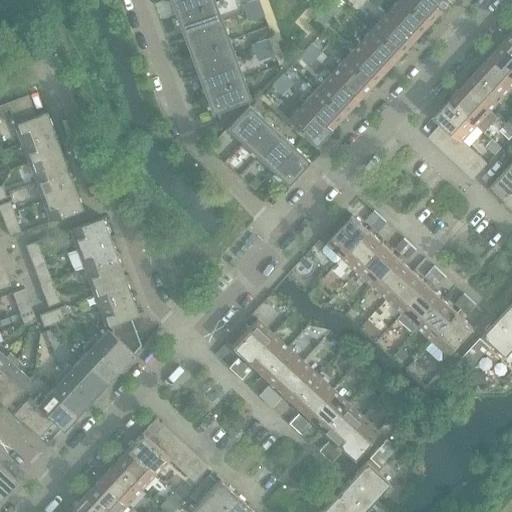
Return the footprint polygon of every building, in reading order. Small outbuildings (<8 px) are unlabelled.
[(215,2),(213,0),(169,0),(175,17),(215,2)] [(260,7),(257,0),(254,0),(241,5),(244,13),(260,7)] [(427,23),(401,0),(396,0),(386,12),(413,38),(427,23)] [(441,8),(432,0),(401,0),(427,23),(441,8)] [(222,22),(215,2),(175,17),(182,36),(222,22)] [(326,2),(320,8),(330,17),(336,10),(326,2)] [(263,15),(260,7),(244,13),(247,21),(263,15)] [(330,17),(320,8),(315,15),(325,23),(330,17)] [(413,38),(386,12),(371,28),(399,53),(413,38)] [(229,41),(222,22),(182,36),(190,55),(229,41)] [(399,53),(371,28),(358,43),(385,68),(399,53)] [(270,47),(267,39),(251,45),(254,53),(270,47)] [(511,47),(504,40),(490,55),(511,75),(511,47)] [(236,60),(229,41),(190,55),(197,74),(236,60)] [(321,52),(312,43),(306,49),(315,59),(321,52)] [(385,68),(358,43),(344,57),(371,83),(385,68)] [(273,54),(270,47),(254,53),(257,60),(273,54)] [(315,59),(306,49),(300,56),(310,65),(315,59)] [(511,85),(511,75),(490,55),(476,70),(504,95),(511,85)] [(371,83),(344,57),(330,73),(357,98),(371,83)] [(243,79),(236,60),(197,74),(204,93),(243,79)] [(504,95),(476,70),(462,85),(490,110),(504,95)] [(357,98),(330,73),(316,88),(343,114),(357,98)] [(293,83),(283,74),(277,80),(287,89),(293,83)] [(250,99),(243,79),(204,93),(211,113),(216,111),(219,121),(226,128),(248,104),(246,100),(250,99)] [(287,89),(277,80),(272,86),(281,95),(287,89)] [(490,110),(462,85),(448,100),(476,125),(490,110)] [(343,114),(316,88),(302,103),(329,129),(343,114)] [(35,115),(28,94),(17,98),(25,119),(35,115)] [(0,112),(9,109),(14,123),(25,119),(17,98),(0,104),(0,112)] [(476,125),(448,100),(434,115),(442,122),(462,140),(476,125)] [(329,129),(302,103),(288,119),(315,144),(329,129)] [(242,142),(264,118),(248,104),(226,128),(242,142)] [(46,111),(35,115),(25,119),(14,123),(21,143),(53,131),(46,111)] [(256,156),(278,132),(264,118),(242,142),(256,156)] [(511,136),(511,130),(505,124),(500,130),(509,139),(511,136)] [(61,150),(53,131),(21,143),(28,162),(61,150)] [(272,170),(294,146),(278,132),(256,156),(272,170)] [(502,148),(493,139),(486,146),(495,154),(502,148)] [(288,184),(309,161),(294,146),(272,170),(288,184)] [(68,169),(61,150),(28,162),(35,181),(68,169)] [(505,202),(511,193),(511,161),(489,187),(505,202)] [(75,189),(68,169),(35,181),(43,201),(75,189)] [(82,209),(75,189),(43,201),(50,221),(82,209)] [(13,212),(9,201),(0,204),(0,212),(1,216),(13,212)] [(371,226),(380,216),(374,210),(365,220),(371,226)] [(17,222),(13,212),(1,216),(5,226),(17,222)] [(343,257),(368,230),(352,215),(327,242),(327,243),(323,248),(323,253),(334,262),(338,262),(342,257),(343,257)] [(109,236),(102,216),(69,228),(76,248),(109,236)] [(378,231),(386,222),(380,216),(371,226),(378,231)] [(21,231),(17,222),(5,226),(9,236),(21,231)] [(357,271),(382,243),(368,230),(343,257),(357,271)] [(116,255),(109,236),(76,248),(83,267),(116,255)] [(401,253),(410,244),(404,238),(395,247),(401,253)] [(25,245),(29,255),(41,251),(37,241),(25,245)] [(373,285),(398,257),(382,243),(357,271),(373,285)] [(408,259),(416,250),(410,244),(401,253),(408,259)] [(44,261),(41,251),(29,255),(33,265),(44,261)] [(123,275),(116,255),(83,267),(91,287),(123,275)] [(388,299),(413,271),(398,257),(373,285),(388,299)] [(48,270),(44,261),(33,265),(36,275),(48,270)] [(431,281),(440,271),(434,266),(425,275),(431,281)] [(51,280),(48,270),(36,275),(40,284),(51,280)] [(403,312),(428,285),(413,271),(388,299),(403,312)] [(438,287),(446,277),(440,271),(431,281),(438,287)] [(0,287),(9,284),(6,274),(0,275),(0,287)] [(131,294),(123,275),(91,287),(98,306),(131,294)] [(55,291),(51,280),(40,284),(44,296),(55,291)] [(417,326),(443,299),(428,285),(403,312),(403,313),(398,318),(412,331),(417,326)] [(31,308),(24,288),(12,293),(20,313),(31,308)] [(59,302),(55,291),(44,296),(48,306),(59,302)] [(461,309),(470,299),(463,293),(455,303),(461,309)] [(138,314),(134,303),(131,294),(98,306),(106,326),(109,325),(130,317),(138,314)] [(433,340),(458,313),(443,299),(417,326),(433,340)] [(468,314),(476,305),(470,299),(461,309),(468,314)] [(511,305),(511,304),(497,319),(511,333),(511,305)] [(64,319),(59,307),(49,311),(54,323),(64,319)] [(35,319),(31,308),(20,313),(23,323),(35,319)] [(54,323),(49,311),(39,315),(44,327),(54,323)] [(442,360),(473,327),(458,313),(433,340),(425,349),(438,361),(442,360)] [(140,344),(130,317),(109,325),(111,330),(110,331),(133,352),(140,344)] [(247,360),(272,333),(256,318),(231,346),(247,360)] [(511,350),(511,333),(497,319),(483,334),(506,356),(511,350)] [(133,352),(110,331),(107,328),(100,337),(96,333),(89,340),(118,368),(133,352)] [(262,374),(287,347),(272,333),(247,360),(262,374)] [(479,338),(474,344),(483,353),(489,346),(479,338)] [(118,368),(89,340),(82,348),(86,352),(80,359),(105,383),(118,368)] [(483,353),(474,344),(468,350),(477,359),(483,353)] [(277,388),(303,361),(287,347),(262,374),(277,388)] [(401,363),(409,355),(401,348),(393,356),(401,363)] [(477,359),(468,350),(462,356),(472,365),(477,359)] [(0,376),(16,359),(9,352),(5,356),(0,351),(0,376)] [(235,374),(243,364),(237,358),(228,368),(235,374)] [(0,398),(4,403),(28,378),(20,370),(24,366),(16,359),(0,376),(0,398)] [(105,383),(80,359),(72,367),(68,363),(61,370),(91,398),(105,383)] [(292,402),(318,375),(303,361),(277,388),(292,402)] [(241,379),(249,370),(243,364),(235,374),(241,379)] [(91,398),(61,370),(54,378),(59,382),(51,389),(77,413),(91,398)] [(307,416),(332,389),(318,375),(292,402),(307,416)] [(265,402),(274,392),(267,386),(258,396),(265,402)] [(77,413),(51,389),(43,398),(39,394),(31,402),(36,406),(37,405),(45,413),(54,421),(62,429),(77,413)] [(322,429),(347,402),(332,389),(307,416),(322,429)] [(271,407),(280,398),(274,392),(265,402),(271,407)] [(337,443),(362,416),(347,402),(322,429),(337,443)] [(31,430),(45,413),(37,405),(36,406),(30,413),(21,405),(13,414),(31,430)] [(39,437),(54,421),(45,413),(31,430),(39,437)] [(295,429),(304,420),(297,414),(288,423),(295,429)] [(353,458),(378,430),(362,416),(337,443),(353,458)] [(169,458),(149,439),(162,425),(155,418),(142,433),(127,448),(154,473),(169,458)] [(301,435),(310,425),(304,420),(295,429),(301,435)] [(386,439),(380,445),(390,454),(395,448),(386,439)] [(325,457),(333,447),(327,441),(318,451),(325,457)] [(390,454),(380,445),(374,451),(384,460),(390,454)] [(331,463),(339,453),(333,447),(325,457),(331,463)] [(154,473),(127,448),(113,463),(140,489),(154,473)] [(384,460),(374,451),(369,458),(378,466),(384,460)] [(389,483),(365,461),(350,477),(374,499),(389,483)] [(140,489),(113,463),(99,478),(127,503),(140,489)] [(16,479),(0,464),(0,493),(1,495),(16,479)] [(361,511),(374,499),(350,477),(337,492),(357,511),(361,511)] [(118,511),(127,503),(99,478),(86,493),(105,511),(118,511)] [(184,500),(194,489),(183,479),(173,490),(184,500)] [(192,511),(218,511),(235,494),(219,479),(190,510),(192,511)] [(357,511),(337,492),(323,507),(327,511),(357,511)] [(105,511),(86,493),(72,508),(75,511),(105,511)] [(167,511),(173,511),(181,504),(170,494),(160,505),(167,511)] [(245,511),(249,507),(235,494),(218,511),(245,511)]
